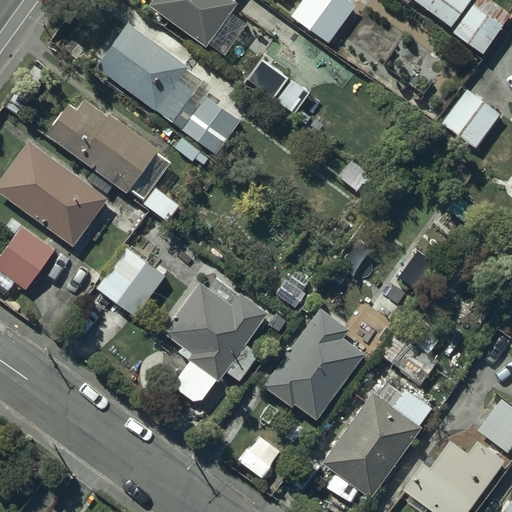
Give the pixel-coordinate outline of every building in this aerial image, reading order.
[(149,0),(205,43),(236,0),(149,0)] [(352,0),(297,0),(289,12),(327,39),(355,2),(352,0)] [(420,0),(450,21),(466,0),(420,0)] [(497,0),(471,0),(451,25),(482,49),(511,11),(497,0)] [(127,16),(93,59),(171,117),(194,86),(179,74),(187,63),(127,16)] [(466,84),(441,118),(476,145),(502,110),(466,84)] [(206,91),(181,125),(214,152),(240,117),(206,91)] [(66,97),(43,127),(126,188),(130,183),(138,189),(146,177),(137,171),(157,144),(108,108),(106,111),(84,95),(76,105),(66,97)] [(28,136),(0,173),(0,188),(73,241),(107,194),(28,136)] [(156,182),(142,200),(166,217),(179,199),(156,182)] [(120,222),(110,234),(123,244),(147,212),(137,203),(122,223),(120,222)] [(0,270),(26,288),(55,245),(19,221),(0,249),(0,270)] [(96,281),(95,283),(135,313),(166,272),(127,242),(102,275),(91,267),(86,273),(96,281)] [(207,267),(162,327),(182,341),(178,348),(188,355),(171,380),(191,396),(202,396),(216,376),(217,377),(224,366),(239,376),(258,348),(246,339),(268,307),(240,287),(238,289),(207,267)] [(292,311),(308,290),(285,273),(269,293),(292,311)] [(321,303),(263,380),(291,403),(295,398),(315,414),(364,349),(342,332),(348,324),(321,303)] [(400,316),(375,350),(420,383),(437,360),(426,352),(438,336),(427,327),(431,321),(415,309),(406,321),(400,316)] [(372,388),(321,459),(370,494),(421,423),(419,422),(432,404),(404,383),(391,401),(372,388)] [(423,456),(401,483),(411,490),(406,497),(424,510),(428,504),(439,511),(463,511),(506,456),(504,454),(511,443),(511,403),(500,394),(476,426),(480,430),(466,448),(449,435),(429,461),(423,456)] [(511,511),(511,493),(498,511),(511,511)]
